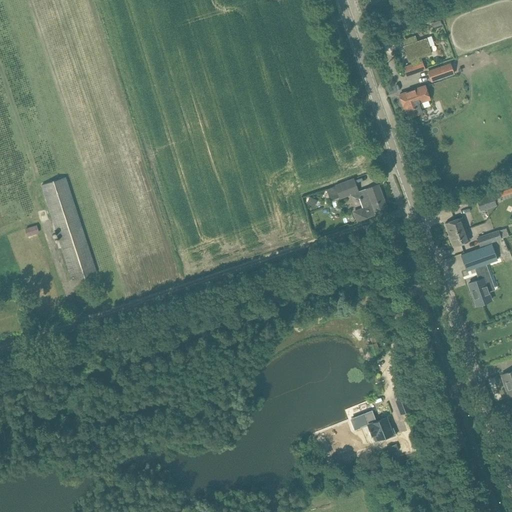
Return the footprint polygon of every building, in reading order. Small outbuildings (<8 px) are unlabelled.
[(426,39),(403,47),(408,61),(410,60),(411,64),(421,61),(420,57),(431,53),(429,48),(426,39)] [(411,64),(403,67),(406,76),(424,70),(422,62),(421,61),(411,64)] [(453,74),(449,64),(428,72),(432,82),(453,74)] [(409,92),(399,95),(404,108),(404,107),(408,117),(417,114),(421,112),(420,109),(430,105),(428,100),(429,99),(425,86),(409,92)] [(420,133),(417,124),(411,126),(414,135),(420,133)] [(96,272),(65,177),(41,185),(72,280),(96,272)] [(327,189),(326,189),(326,190),(330,200),(335,198),(339,197),(339,198),(350,194),(356,191),(357,192),(358,192),(353,179),(335,186),(327,189)] [(378,185),(358,192),(357,192),(359,200),(360,199),(364,208),(356,211),(354,215),(357,221),(375,215),(374,213),(387,209),(378,185)] [(511,187),(500,192),(501,197),(511,193),(511,187)] [(492,192),(476,198),(480,210),(496,205),(495,200),(498,199),(502,198),(501,197),(500,192),(499,190),(492,192)] [(314,207),(317,200),(310,197),(306,204),(314,207)] [(449,236),(466,230),(461,217),(445,223),(449,236)] [(35,226),(26,229),(28,236),(37,234),(35,226)] [(488,235),(477,238),(480,246),(501,239),(501,238),(508,236),(505,228),(498,231),(488,235)] [(470,241),(466,230),(449,236),(453,247),(470,241)] [(492,244),(461,255),(467,271),(475,268),(477,275),(489,271),(487,263),(497,260),(492,244)] [(479,280),(468,284),(476,306),(485,302),(493,300),(489,291),(485,278),(484,278),(479,280)] [(375,337),(370,338),(372,344),(368,345),(372,359),(381,356),(375,337)] [(511,371),(511,372),(502,375),(509,397),(511,396),(511,371)] [(410,411),(404,398),(396,401),(401,414),(410,411)] [(372,409),(350,417),(354,428),(367,424),(371,435),(373,434),(376,440),(387,436),(387,438),(395,435),(393,428),(390,429),(386,417),(376,421),(372,409)]
